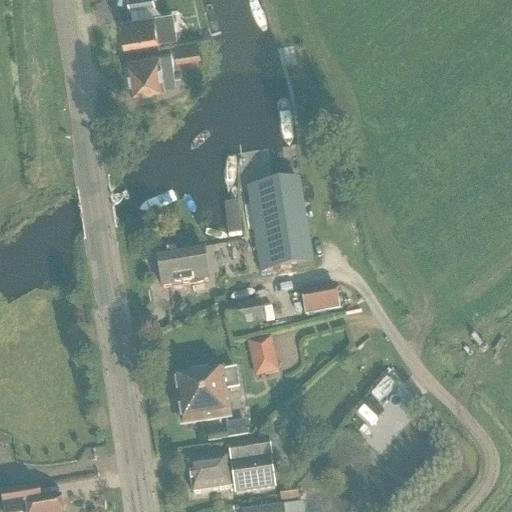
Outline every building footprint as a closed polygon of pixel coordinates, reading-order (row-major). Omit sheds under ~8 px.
[(178,37),(175,12),(121,20),(125,45),(178,37)] [(203,54),(201,38),(175,42),(178,58),(203,54)] [(172,66),(171,53),(127,60),(132,91),(174,84),(171,66),(172,66)] [(299,183),(247,192),(260,275),(313,267),(299,183)] [(208,284),(202,250),(157,257),(162,290),(192,286),(193,291),(204,289),(203,284),(208,284)] [(340,312),(335,286),(300,293),(304,318),(340,312)] [(265,325),(261,303),(226,309),(230,331),(265,325)] [(279,374),(272,338),(247,344),(254,380),(279,374)] [(176,381),(183,427),(229,421),(225,394),(238,392),(236,374),(222,376),(222,375),(176,381)] [(247,436),(245,423),(225,425),(227,438),(247,436)] [(189,466),(193,497),(235,491),(236,496),(275,490),(268,443),(225,450),(226,461),(189,466)] [(63,511),(61,499),(32,504),(29,491),(1,496),(4,511),(63,511)]
